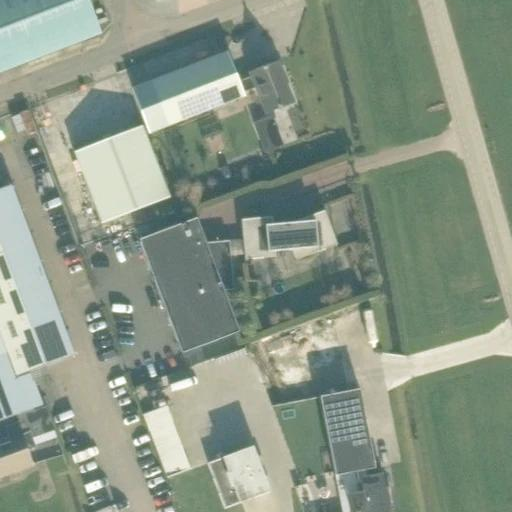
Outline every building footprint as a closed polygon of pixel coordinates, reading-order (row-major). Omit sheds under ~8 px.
[(0,0),(0,74),(100,36),(86,0),(0,0)] [(249,74),(251,78),(237,83),(225,53),(131,90),(148,135),(243,98),(241,94),(255,89),(265,114),(293,103),(277,63),(249,74)] [(100,225),(169,199),(141,128),(73,154),(100,225)] [(0,421),(14,416),(32,410),(42,407),(29,373),(73,357),(11,186),(0,190),(0,421)] [(274,258),(274,253),(291,251),(294,261),(336,246),(323,212),(291,224),(271,226),(270,218),(240,221),(242,240),(226,241),(228,256),(243,255),(244,261),(274,258)] [(204,243),(195,219),(138,239),(177,353),(235,333),(221,291),(231,290),(228,256),(226,241),(204,243)] [(144,389),(158,427),(234,399),(220,361),(144,389)] [(375,478),(359,391),(318,398),(334,478),(354,474),(358,496),(346,498),(348,511),(359,511),(361,511),(386,511),(385,507),(391,506),(388,490),(382,491),(379,478),(375,478)] [(32,410),(14,416),(17,424),(4,429),(9,441),(0,443),(0,478),(31,466),(26,452),(35,448),(29,434),(40,430),(32,410)] [(223,510),(269,493),(252,447),(206,464),(223,510)]
